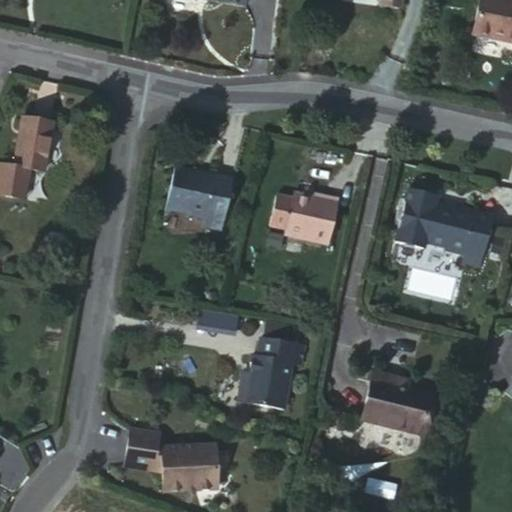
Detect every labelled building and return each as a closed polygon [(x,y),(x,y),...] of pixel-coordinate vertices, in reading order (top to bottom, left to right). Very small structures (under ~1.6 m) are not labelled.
[(375,0),(375,8),(392,10),(393,11),(395,10),(394,9),(395,0),(375,0)] [(511,0),(475,0),(471,30),(511,34),(511,0)] [(471,48),(495,56),(498,46),(474,38),(471,48)] [(53,124),(23,119),(13,167),(0,164),(0,165),(0,194),(23,200),(29,171),(44,174),(53,124)] [(193,170),(169,165),(158,216),(160,216),(162,205),(180,208),(181,210),(199,214),(198,222),(216,226),(227,177),(203,172),(202,173),(193,171),(193,170)] [(477,259),(488,214),(430,201),(432,193),(403,186),(391,238),(420,245),(421,239),(440,243),(441,245),(460,249),(459,255),(477,259)] [(288,191),(286,197),(281,226),(279,232),(323,241),(334,197),(316,193),(315,198),(288,191)] [(281,226),(286,197),(270,194),(264,223),(281,226)] [(477,259),(459,255),(457,261),(475,266),(477,259)] [(294,303),(281,301),(279,310),(292,312),(294,303)] [(244,354),(240,369),(239,381),(234,381),(230,401),(276,409),(285,363),(294,365),(299,343),(286,341),(289,323),(260,318),(257,336),(254,335),(251,354),(244,354)] [(372,372),(372,378),(406,386),(407,380),(372,372)] [(511,374),(502,388),(511,395),(511,374)] [(406,386),(372,378),(362,417),(419,432),(428,391),(406,386)] [(155,432),(124,428),(119,465),(157,471),(159,491),(213,489),(210,446),(153,447),(155,432)]
